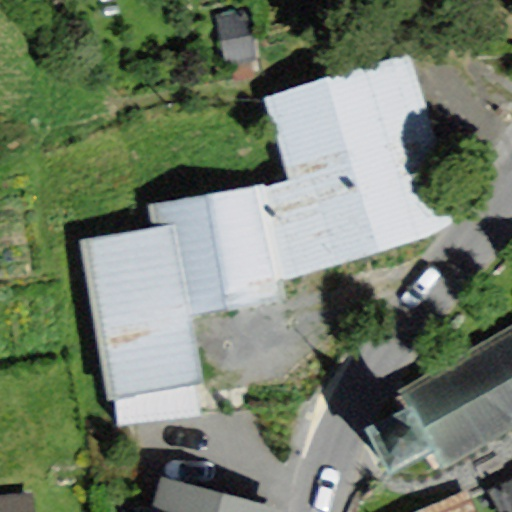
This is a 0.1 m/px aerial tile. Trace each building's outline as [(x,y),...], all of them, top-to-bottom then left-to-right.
[(241,16),(213,20),(219,65),(247,62),(241,16)] [(86,243),(112,391),(200,377),(187,315),(279,294),(277,275),(454,221),(430,140),(406,58),(273,103),(292,183),(152,209),(153,231),(86,243)] [(511,328),(399,390),(409,409),(369,431),(378,448),(390,470),(433,446),(440,459),(511,420),(511,328)] [(266,511),(197,493),(167,485),(158,511),(266,511)] [(511,511),(511,485),(499,491),(508,511),(511,511)] [(470,511),(465,499),(432,511),(470,511)]
